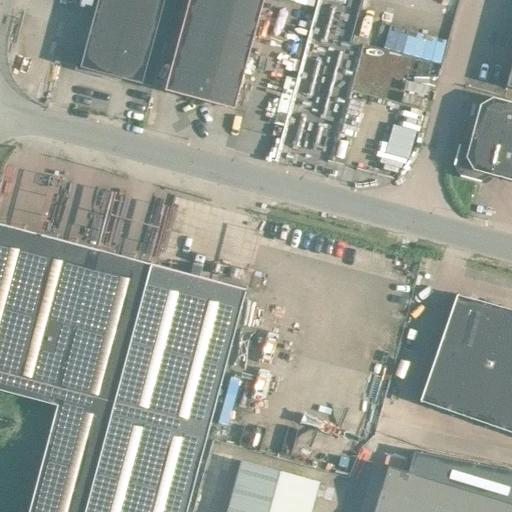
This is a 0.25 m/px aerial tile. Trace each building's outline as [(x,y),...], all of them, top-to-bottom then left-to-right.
[(96,0),(79,66),(141,82),(162,0),(96,0)] [(187,0),(164,89),(198,98),(224,0),(187,0)] [(233,107),(262,0),(224,0),(198,98),(233,107)] [(491,174),(511,179),(511,101),(492,96),(479,103),(470,137),(458,143),(453,163),(459,175),(480,181),(491,174)] [(149,260),(149,262),(148,262),(91,248),(92,245),(91,245),(90,247),(0,222),(0,390),(55,405),(26,511),(184,511),(244,286),(243,286),(243,287),(150,263),(150,261),(149,260)] [(456,293),(437,346),(471,357),(490,302),(456,293)] [(511,308),(490,302),(471,357),(505,367),(511,345),(511,308)] [(471,357),(437,346),(419,400),(452,411),(471,357)] [(471,357),(452,411),(486,423),(505,367),(471,357)] [(511,369),(505,367),(486,423),(511,431),(511,369)] [(406,471),(387,465),(372,511),(511,511),(511,469),(412,451),(406,471)] [(241,459),(225,511),(309,511),(319,481),(318,481),(241,459)]
